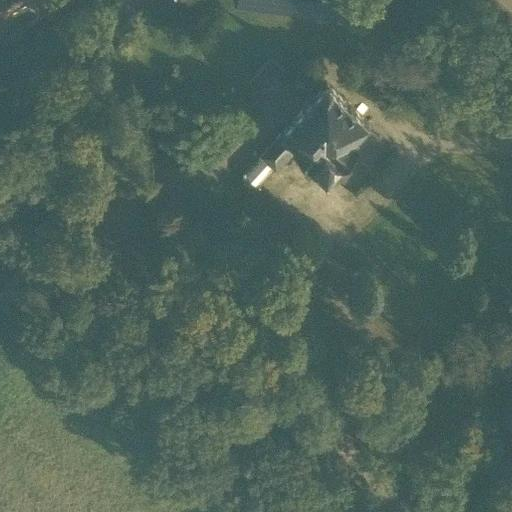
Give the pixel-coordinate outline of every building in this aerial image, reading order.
[(0,0),(9,9),(9,10),(25,0),(0,0)] [(0,0),(0,15),(9,10),(9,9),(0,0)] [(359,4),(324,0),(238,0),(237,10),(357,22),(359,4)] [(270,99),(291,76),(271,57),(249,80),(270,99)] [(326,82),(282,129),(260,153),(276,168),(296,147),(310,161),(312,158),(325,171),(338,158),(341,160),(359,141),(354,136),(368,121),(326,82)]
